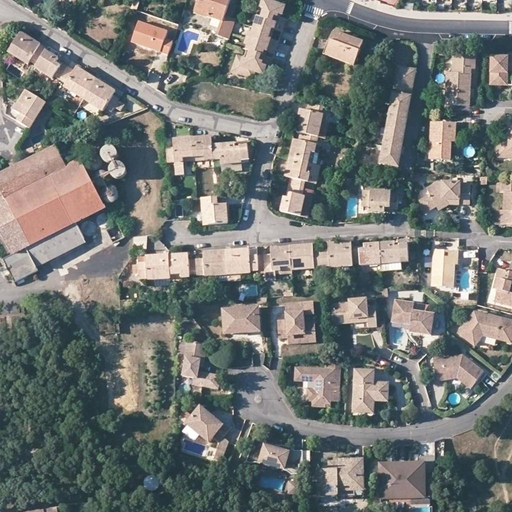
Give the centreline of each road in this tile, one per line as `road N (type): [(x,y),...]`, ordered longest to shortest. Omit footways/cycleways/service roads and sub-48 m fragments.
road 1 (residential): [(0,7),(172,111),(272,136)]
road 2 (residential): [(248,381),(288,422),(341,436),(430,433)]
road 3 (tertiary): [(511,25),(400,22),(337,0)]
road 4 (residential): [(254,234),(406,225)]
road 5 (residential): [(272,136),(320,0)]
